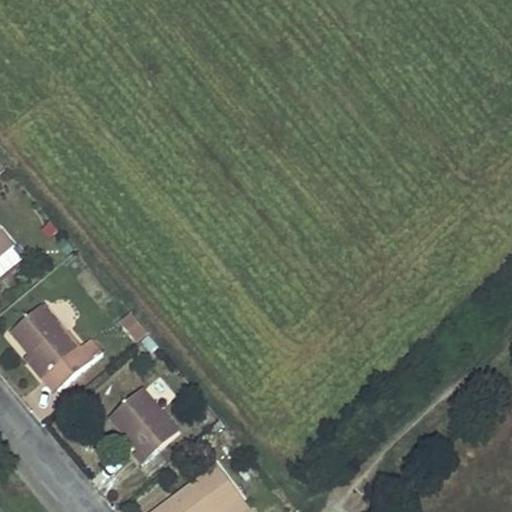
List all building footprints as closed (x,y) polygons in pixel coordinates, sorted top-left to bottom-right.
[(0,259),(16,246),(0,228),(0,259)] [(65,239),(58,244),(69,256),(75,251),(65,239)] [(47,306),(12,335),(30,357),(42,347),(60,367),(47,378),(60,393),(95,364),(82,349),(47,306)] [(138,324),(131,330),(142,343),(149,337),(138,324)] [(82,349),(95,364),(99,360),(87,345),(82,349)] [(42,347),(30,357),(40,369),(38,370),(46,380),(47,378),(60,367),(42,347)] [(43,382),(55,396),(60,393),(47,378),(46,380),(43,382)] [(145,390),(110,420),(130,443),(142,432),(160,451),(180,433),(145,390)] [(142,432),(130,443),(137,451),(134,455),(143,465),(160,451),(142,432)] [(218,465),(154,511),(227,511),(244,500),(218,465)] [(252,511),(244,500),(227,511),(252,511)]
